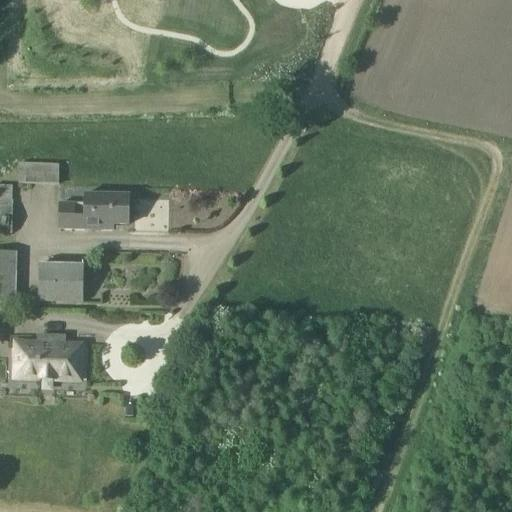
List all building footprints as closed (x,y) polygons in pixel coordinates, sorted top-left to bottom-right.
[(19,164),(18,184),(58,185),(59,165),(19,164)] [(84,205),(59,204),(59,230),(101,231),(101,225),(127,225),(128,196),(84,195),(84,205)] [(0,234),(12,234),(12,207),(12,206),(0,206),(0,234)] [(17,253),(0,252),(0,301),(15,302),(17,253)] [(83,266),(38,265),(37,303),(82,303),(83,266)] [(15,344),(14,379),(79,381),(80,346),(58,346),(58,339),(59,339),(59,337),(37,337),(37,338),(38,338),(38,345),(15,344)]
